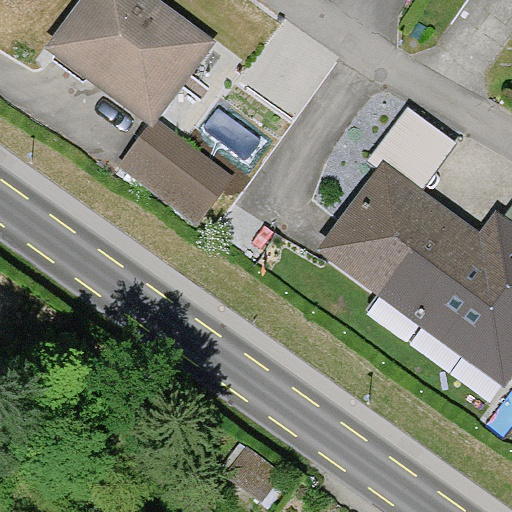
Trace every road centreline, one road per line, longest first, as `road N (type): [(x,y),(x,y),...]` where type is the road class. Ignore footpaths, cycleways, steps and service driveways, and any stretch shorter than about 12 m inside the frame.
road 1 (secondary): [(0,198),(438,511)]
road 2 (residential): [(287,0),(511,134)]
